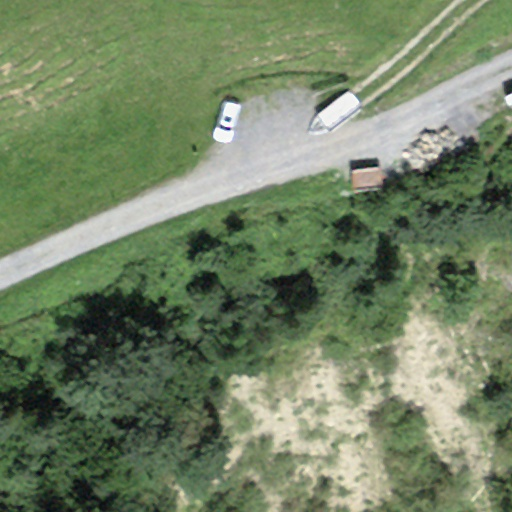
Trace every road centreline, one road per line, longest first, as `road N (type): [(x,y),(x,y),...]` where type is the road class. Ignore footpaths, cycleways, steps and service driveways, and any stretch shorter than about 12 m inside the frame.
road 1 (unclassified): [(0,274),(390,126),(511,68)]
road 2 (track): [(323,151),(339,114),(473,0)]
